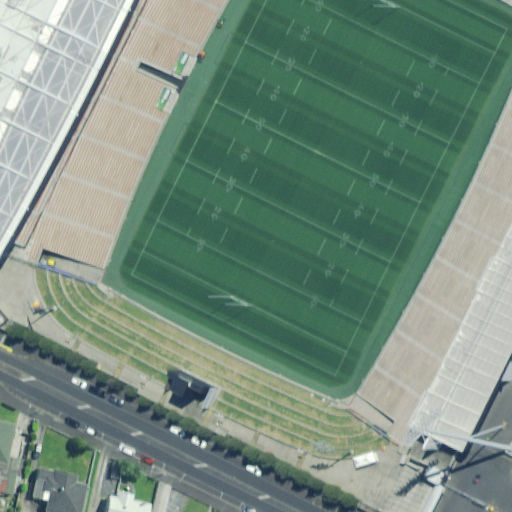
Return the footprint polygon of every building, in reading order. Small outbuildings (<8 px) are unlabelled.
[(23,256),(41,263),(46,248),(102,268),(121,220),(143,167),(168,113),(186,75),(200,48),(219,11),(226,0),(24,0),(14,22),(0,48),(0,257),(6,262),(10,262),(12,261),(16,263),(19,262),(20,260),(23,256)] [(378,352),(354,393),(398,421),(389,435),(405,446),(414,450),(427,430),(476,455),(511,383),(511,85),(510,91),(486,146),(454,215),(418,285),(378,352)] [(95,286),(40,265),(41,281),(43,290),(46,298),(51,307),(56,316),(64,323),(72,331),(96,345),(130,364),(175,388),(185,369),(225,388),(214,409),(245,423),(275,436),(306,450),(332,458),(356,458),(376,453),(389,446),(394,441),(345,409),(339,409),(331,407),(325,406),(327,399),(208,345),(113,294),(111,298),(106,295),(95,286)] [(0,493),(10,495),(14,474),(21,475),(23,458),(8,456),(12,425),(0,422),(0,493)] [(74,477),(37,469),(31,498),(46,501),(43,511),(79,511),(85,487),(72,484),(74,477)] [(132,495),(118,492),(116,499),(109,497),(106,511),(145,511),(147,505),(130,501),(132,495)]
